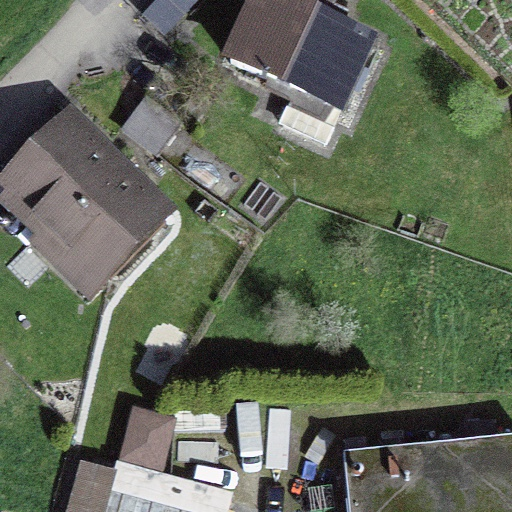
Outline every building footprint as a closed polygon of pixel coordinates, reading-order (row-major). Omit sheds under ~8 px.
[(153,0),(144,10),(165,29),(192,0),(153,0)] [(274,0),(258,0),(230,63),(296,94),(336,112),(368,43),(322,22),(274,0)] [(274,0),(322,22),(332,0),(274,0)] [(336,112),(296,94),(281,126),(324,146),(339,114),(336,112)] [(125,133),(154,155),(174,129),(145,106),(125,133)] [(165,216),(68,122),(34,156),(25,147),(0,173),(0,192),(47,238),(51,233),(102,282),(165,216)] [(173,432),(224,432),(224,406),(173,406),(173,432)] [(511,511),(511,440),(343,457),(347,511),(511,511)] [(103,511),(177,511),(108,493),(103,511)]
